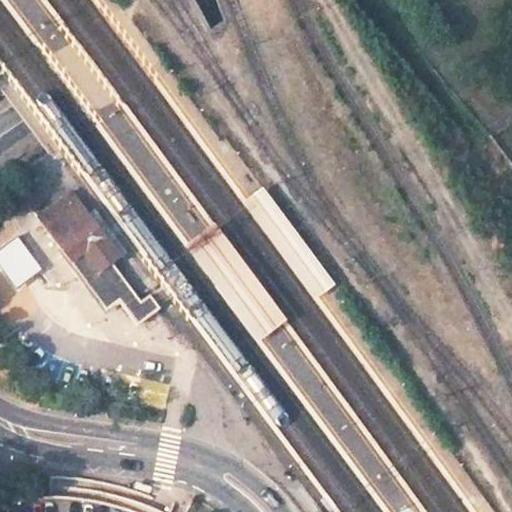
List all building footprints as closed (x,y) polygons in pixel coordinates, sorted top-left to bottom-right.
[(336,284),(264,187),(243,202),(315,299),(336,284)] [(91,289),(97,298),(104,292),(112,287),(102,273),(114,264),(124,257),(107,234),(84,203),(74,189),(64,196),(36,216),(60,249),(69,261),(91,289)] [(215,222),(185,245),(257,342),(287,319),(215,222)] [(17,236),(0,248),(0,266),(17,289),(43,270),(17,236)] [(129,284),(114,264),(102,273),(112,287),(97,298),(102,304),(107,311),(122,300),(140,324),(161,308),(151,294),(141,300),(129,284)]
